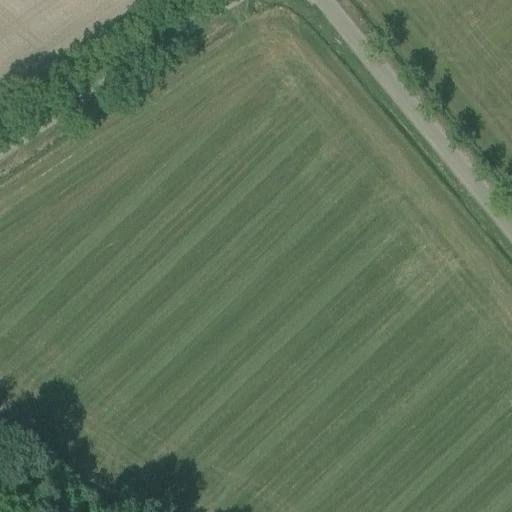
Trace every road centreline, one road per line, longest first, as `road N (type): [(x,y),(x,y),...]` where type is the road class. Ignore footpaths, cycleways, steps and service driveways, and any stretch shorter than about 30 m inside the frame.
road 1 (unclassified): [(511,235),(317,0)]
road 2 (unclassified): [(0,161),(239,0)]
